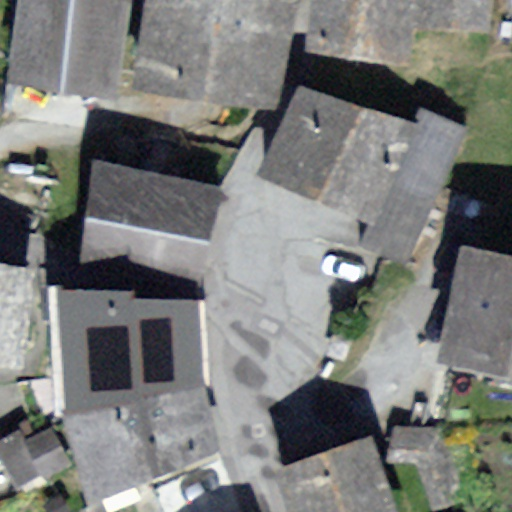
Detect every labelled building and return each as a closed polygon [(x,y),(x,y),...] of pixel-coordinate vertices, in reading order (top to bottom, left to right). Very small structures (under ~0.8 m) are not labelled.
[(126,0),(22,0),(13,75),(117,87),(126,0)] [(147,0),(138,79),(272,95),(282,0),(147,0)] [(408,47),(411,0),(314,0),(311,39),(408,47)] [(487,20),(488,0),(423,0),(422,15),(487,20)] [(462,128),(423,111),(415,129),(306,83),(270,168),(383,216),(372,240),(408,255),(462,128)] [(223,179),(98,157),(81,258),(205,280),(223,179)] [(511,251),(467,243),(445,349),(511,362),(511,251)] [(33,268),(0,263),(0,354),(21,357),(33,268)] [(66,288),(68,401),(73,400),(131,387),(181,376),(179,307),(129,308),(129,286),(66,288)] [(181,376),(131,387),(73,400),(92,485),(206,439),(181,376)] [(0,439),(0,441),(21,483),(75,456),(53,413),(0,439)] [(393,511),(367,436),(282,465),(298,511),(393,511)]
